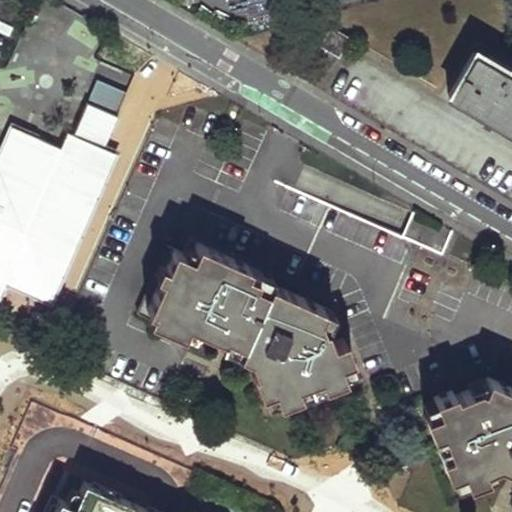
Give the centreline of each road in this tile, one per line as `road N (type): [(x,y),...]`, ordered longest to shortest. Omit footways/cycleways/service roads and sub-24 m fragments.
road 1 (residential): [(127,0),(511,225)]
road 2 (residential): [(10,511),(35,455),(52,440),(70,439),(152,477)]
